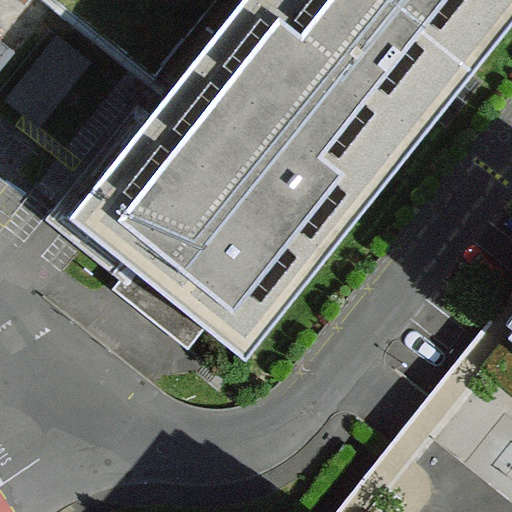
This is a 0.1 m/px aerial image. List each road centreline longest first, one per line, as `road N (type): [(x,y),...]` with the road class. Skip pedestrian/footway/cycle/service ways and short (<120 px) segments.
road 1 (residential): [(95,387),(179,448),(232,448),(291,420),(511,149)]
road 2 (residential): [(0,490),(95,387)]
road 3 (residential): [(95,387),(0,297)]
